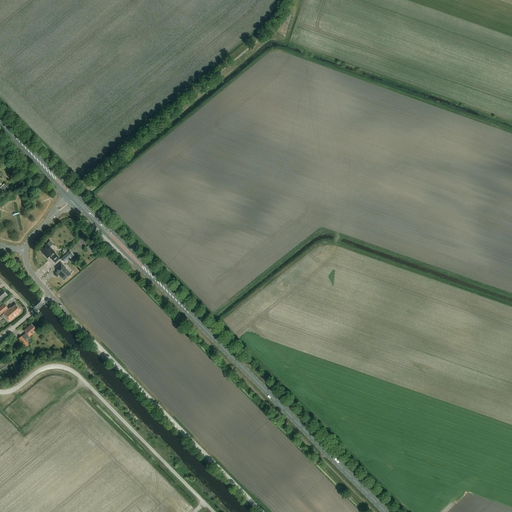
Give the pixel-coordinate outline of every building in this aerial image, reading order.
[(0,196),(8,189),(4,184),(0,187),(0,196)] [(53,244),(50,241),(47,243),(48,244),(47,245),(46,245),(44,246),(43,246),(42,247),(42,249),(40,250),(45,255),(44,256),(47,259),(50,256),(51,257),(50,258),(55,263),(59,259),(55,254),(54,255),(53,253),(54,253),(49,248),(53,244)] [(70,251),(60,260),(63,263),(70,257),(71,259),(74,256),(70,251)] [(63,266),(61,263),(56,268),(58,270),(56,273),(59,276),(59,275),(64,280),(70,275),(63,267),(63,266)] [(0,315),(5,312),(3,314),(10,322),(18,314),(17,314),(21,311),(20,310),(16,305),(16,304),(11,308),(11,307),(8,310),(7,309),(8,309),(4,304),(0,307),(0,315)] [(31,324),(23,331),(26,334),(22,337),(21,336),(19,339),(26,347),(29,345),(25,340),(29,337),(36,331),(33,327),(31,324)]
